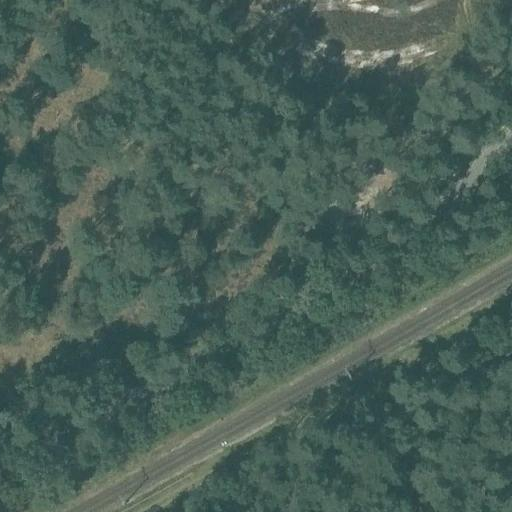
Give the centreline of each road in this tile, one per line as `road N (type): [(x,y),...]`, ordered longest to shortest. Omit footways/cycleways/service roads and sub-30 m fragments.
road 1 (unclassified): [(0,472),(366,266),(511,142)]
road 2 (track): [(135,511),(511,301)]
